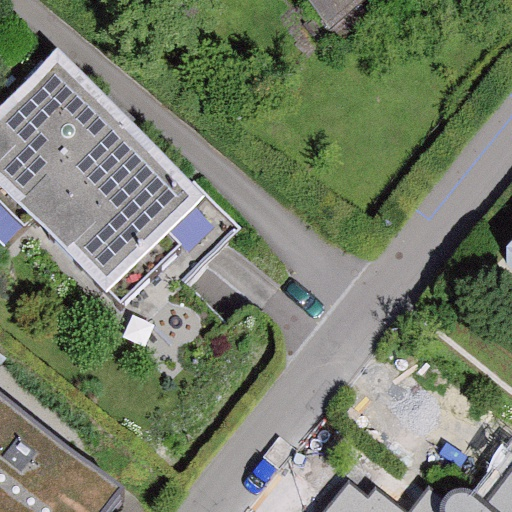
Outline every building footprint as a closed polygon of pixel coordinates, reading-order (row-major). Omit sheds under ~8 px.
[(303,0),(325,24),(351,0),(355,0),(363,8),(372,0),(303,0)] [(54,63),(0,115),(0,192),(122,315),(214,225),(54,63)] [(511,236),(497,252),(511,267),(511,236)] [(0,412),(0,511),(120,511),(123,509),(0,412)] [(338,501),(329,511),(511,511),(511,465),(509,463),(474,506),(458,492),(444,491),(433,502),(432,511),(399,511),(368,489),(352,511),(338,501)]
